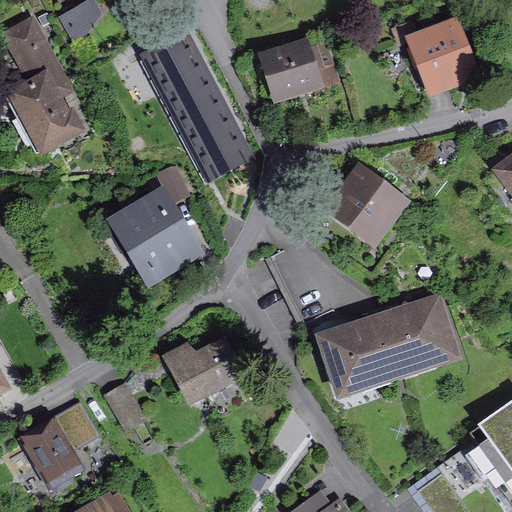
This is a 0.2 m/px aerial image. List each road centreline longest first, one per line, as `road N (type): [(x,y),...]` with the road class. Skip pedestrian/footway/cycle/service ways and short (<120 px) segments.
road 1 (residential): [(0,423),(118,364),(223,276),(280,160)]
road 2 (residential): [(280,160),(511,107)]
road 3 (residential): [(198,0),(280,160)]
